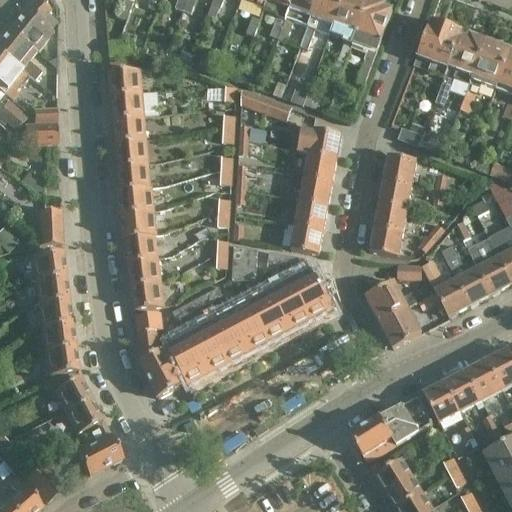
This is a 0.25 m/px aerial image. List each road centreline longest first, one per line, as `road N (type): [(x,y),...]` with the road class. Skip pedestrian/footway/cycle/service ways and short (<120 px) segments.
road 1 (residential): [(140,426),(118,387),(101,322),(75,0)]
road 2 (residential): [(352,315),(340,281),(365,135),(416,0)]
road 3 (residential): [(352,315),(140,426)]
road 4 (tertiary): [(322,423),(184,511)]
road 5 (tertiary): [(389,381),(511,322)]
